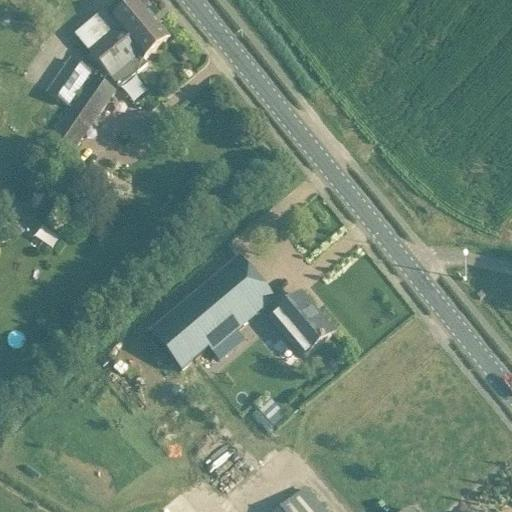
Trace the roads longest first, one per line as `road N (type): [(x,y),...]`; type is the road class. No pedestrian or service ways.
road 1 (tertiary): [(408,265),(189,0)]
road 2 (tertiary): [(511,391),(408,265)]
